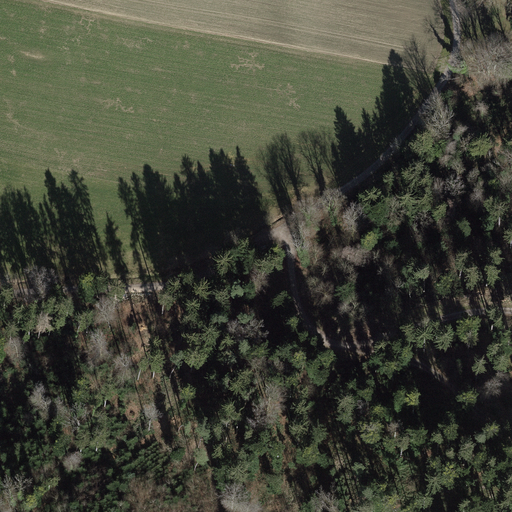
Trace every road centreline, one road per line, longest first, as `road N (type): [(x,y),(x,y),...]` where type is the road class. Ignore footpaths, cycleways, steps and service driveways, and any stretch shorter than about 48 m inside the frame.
road 1 (track): [(281,232),(360,179),(439,94),(455,55),(452,0)]
road 2 (track): [(0,303),(203,280),(281,232)]
road 3 (track): [(203,280),(178,317),(172,358),(208,464),(210,511)]
road 4 (track): [(349,346),(412,363),(511,437)]
road 5 (track): [(349,346),(467,314),(511,312)]
road 6 (track): [(281,232),(304,327),(323,343),(349,346)]
